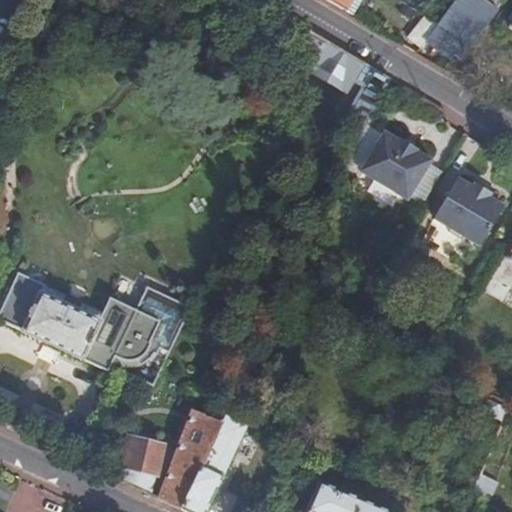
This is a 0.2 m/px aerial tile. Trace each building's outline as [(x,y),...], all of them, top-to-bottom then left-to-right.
[(324,0),(346,12),(353,0),(324,0)] [(455,0),(436,25),(423,42),(446,57),(450,51),(462,59),(500,9),(496,6),(500,0),(455,0)] [(436,25),(421,16),(405,42),(418,49),(423,42),(436,25)] [(374,69),(304,28),(294,47),(318,61),(320,60),(354,80),(357,74),(368,80),(374,69)] [(381,134),(359,173),(407,200),(429,162),(414,153),(416,151),(398,140),(396,142),(381,134)] [(469,187),(455,178),(431,219),(445,227),(445,232),(457,239),(462,236),(477,245),(500,205),(485,196),(487,193),(471,183),(469,187)] [(21,275),(0,316),(0,320),(106,373),(108,369),(120,372),(127,372),(136,370),(144,365),(148,362),(151,358),(155,351),(168,357),(190,312),(147,291),(135,314),(109,301),(98,324),(42,296),(46,288),(21,275)] [(496,407),(487,402),(482,412),(501,422),(506,412),(496,407)] [(134,439),(121,481),(180,509),(228,410),(218,404),(212,417),(201,413),(166,488),(154,485),(164,449),(134,439)] [(228,410),(180,509),(187,511),(204,511),(221,477),(220,476),(243,428),(242,426),(248,412),(231,404),(228,410)] [(309,511),(382,511),(322,484),(309,511)] [(216,511),(232,511),(239,497),(226,491),(216,511)]
